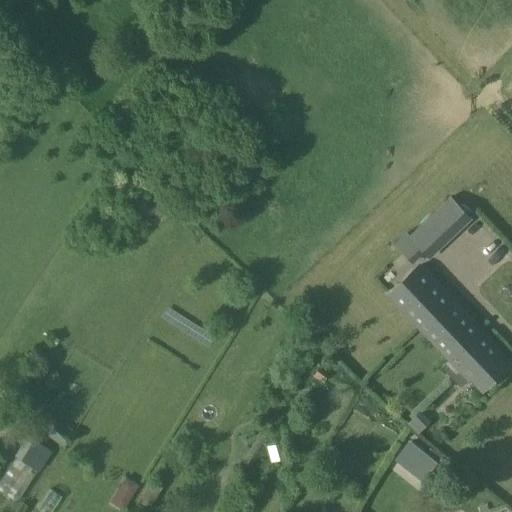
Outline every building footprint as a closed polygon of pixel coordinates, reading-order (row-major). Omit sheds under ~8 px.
[(428,258),(472,216),(449,193),(395,245),(412,262),(422,252),(428,258)] [(463,367),(485,390),(511,365),(489,343),(491,341),(420,266),(390,293),(461,369),(463,367)] [(170,306),(163,316),(209,347),(215,337),(170,306)] [(38,470),(50,451),(28,437),(16,456),(38,470)] [(423,484),(439,464),(426,454),(410,474),(423,484)] [(125,475),(110,500),(122,508),(138,483),(125,475)]
